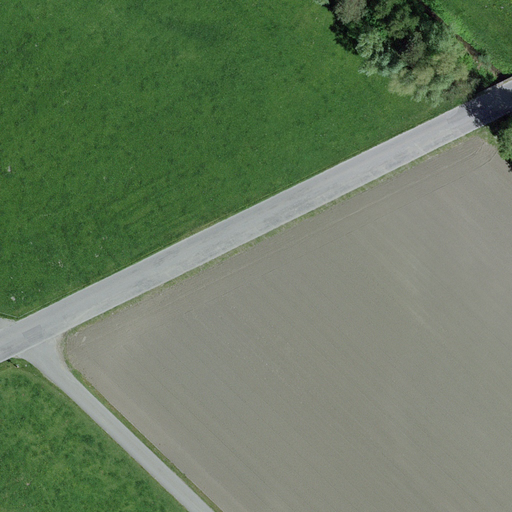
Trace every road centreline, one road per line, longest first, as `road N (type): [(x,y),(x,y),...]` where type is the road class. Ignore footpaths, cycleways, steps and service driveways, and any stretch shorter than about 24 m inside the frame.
road 1 (tertiary): [(16,340),(511,95)]
road 2 (unclassified): [(16,340),(202,511)]
